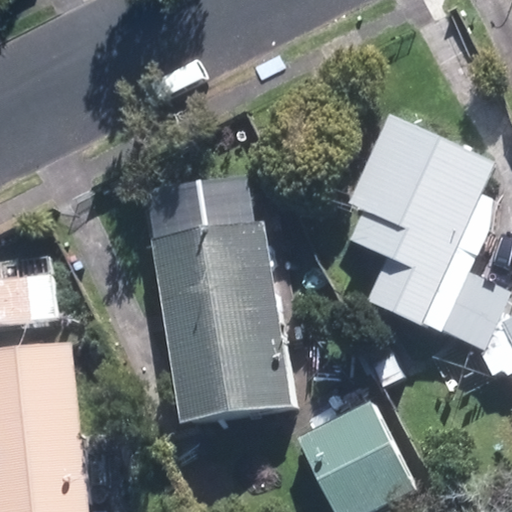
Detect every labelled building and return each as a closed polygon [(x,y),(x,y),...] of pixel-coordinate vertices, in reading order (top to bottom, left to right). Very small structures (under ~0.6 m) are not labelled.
[(511,166),(511,165),(404,116),(361,208),(378,216),(365,242),(402,259),(380,306),(495,359),(511,322),(511,289),(465,268),(511,166)] [(194,427),(310,408),(280,225),(165,243),(194,427)] [(64,276),(0,283),(0,328),(69,320),(64,276)] [(104,511),(90,347),(0,354),(0,511),(104,511)] [(382,402),(309,439),(346,511),(390,511),(428,493),(382,402)]
